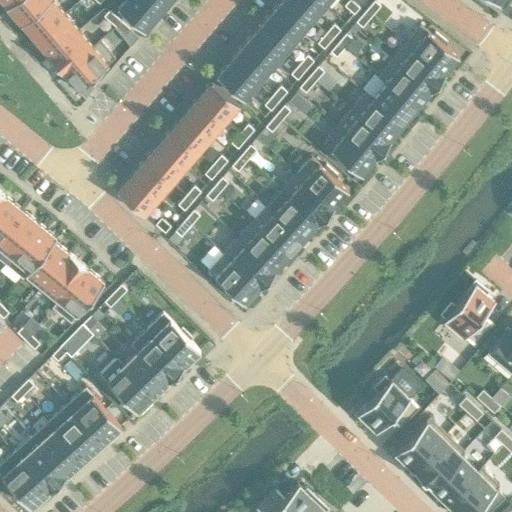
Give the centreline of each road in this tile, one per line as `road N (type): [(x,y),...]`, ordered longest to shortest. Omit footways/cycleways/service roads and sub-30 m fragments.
road 1 (tertiary): [(511,64),(259,360)]
road 2 (residential): [(259,360),(73,174)]
road 3 (residential): [(224,0),(73,174)]
road 4 (tertiary): [(259,360),(97,511)]
road 5 (residential): [(259,360),(414,511)]
